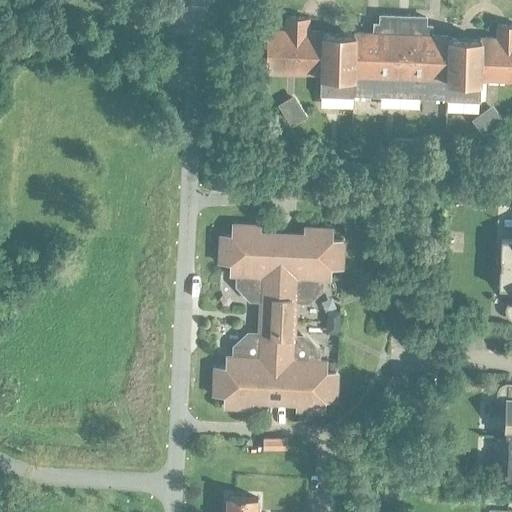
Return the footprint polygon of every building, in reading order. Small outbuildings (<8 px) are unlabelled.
[(354,33),(335,33),(333,94),(353,95),(353,93),(400,95),(403,15),(380,14),(380,22),(374,22),(374,32),(354,31),(354,33)] [(447,98),(467,98),(469,37),(451,36),(451,34),(430,33),(431,24),(425,24),(425,15),(403,15),(400,95),(447,96),(447,98)] [(321,94),(333,94),(335,33),(324,32),(324,30),(308,30),(308,16),(286,16),(285,29),(267,28),(266,70),(322,71),(321,94)] [(480,37),(469,37),(467,98),(479,99),(480,76),(511,77),(511,22),(497,22),(497,35),(481,35),(480,37)] [(295,98),(278,108),(290,127),(306,117),(295,98)] [(489,107),(472,120),(484,136),(501,123),(489,107)] [(396,142),(396,161),(416,161),(416,142),(396,142)] [(272,195),(296,196),(297,187),(273,185),(272,195)] [(7,371),(4,431),(43,433),(43,436),(81,437),(81,435),(115,437),(118,360),(139,361),(141,303),(144,303),(146,264),(143,264),(144,225),(85,222),(83,261),(81,261),(80,300),(81,300),(79,339),(83,339),(82,373),(46,371),(45,373),(7,371)] [(263,310),(263,315),(295,317),(296,297),(307,298),(319,287),(320,276),(331,277),(332,267),(342,268),(343,238),(333,238),(334,228),(304,227),(304,236),(295,236),(295,233),(270,232),(270,235),(261,234),(261,225),(232,223),(232,233),(222,232),(220,262),(230,262),(230,272),(241,273),(241,283),(251,295),(262,295),(261,310),(263,310)] [(511,238),(499,238),(497,287),(511,287),(511,301),(509,302),(506,307),(506,312),(509,317),(511,318),(511,238)] [(294,337),(295,317),(263,315),(263,321),(261,321),(260,335),(250,335),(238,346),(237,356),(226,355),(225,365),(215,365),(214,394),(224,395),(223,404),(253,406),(253,396),(262,396),(262,399),(287,400),(287,398),(296,398),(296,408),(325,409),(326,400),(335,400),(337,370),(327,370),(327,360),(316,360),(317,349),(306,337),(294,337)] [(499,391),(499,397),(502,401),(507,403),(506,436),(509,436),(509,438),(508,478),(511,477),(511,385),(508,385),(502,387),(499,391)] [(285,446),(285,437),(261,437),(261,447),(285,446)] [(228,495),(227,511),(257,511),(258,496),(245,496),(245,494),(241,494),(241,495),(228,495)]
